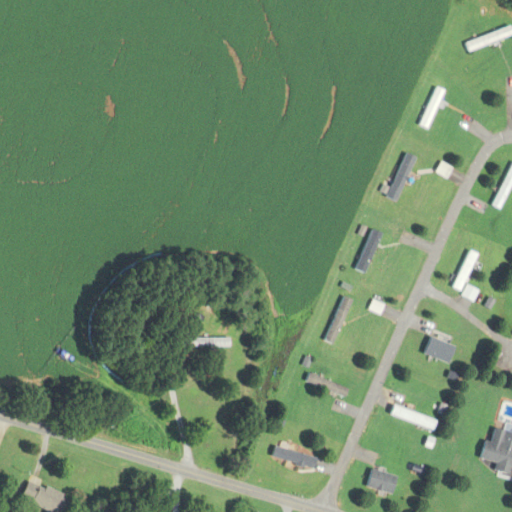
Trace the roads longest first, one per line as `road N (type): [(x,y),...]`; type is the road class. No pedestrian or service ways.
road 1 (residential): [(319,510),(475,170),(489,146),(511,138)]
road 2 (residential): [(325,511),(0,416)]
